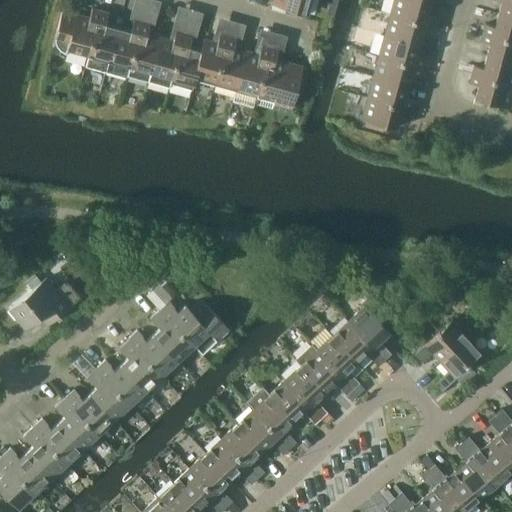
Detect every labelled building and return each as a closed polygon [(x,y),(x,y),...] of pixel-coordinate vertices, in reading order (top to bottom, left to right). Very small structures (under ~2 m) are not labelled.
[(309,0),(272,0),(272,4),(306,13),(309,0)] [(330,0),(327,13),(333,15),(337,0),(330,0)] [(427,14),(430,2),(423,0),(393,0),(390,13),(434,26),(436,17),(427,14)] [(511,0),(497,0),(501,1),(498,13),(511,17),(511,0)] [(87,54),(99,10),(91,8),(89,17),(62,10),(55,35),(55,41),(56,46),(60,50),(64,53),(66,48),(87,54)] [(105,71),(118,25),(105,22),(108,13),(99,10),(87,54),(84,66),(105,71)] [(431,34),(434,26),(390,13),(384,34),(419,44),(422,32),(431,34)] [(511,17),(498,13),(494,26),(485,23),(483,32),(511,40),(511,17)] [(126,77),(126,75),(141,22),(133,19),(130,29),(118,25),(105,71),(126,77)] [(151,72),(160,37),(147,33),(150,24),(141,22),(126,75),(148,81),(151,72)] [(170,83),(183,33),(175,31),(172,40),(160,37),(151,72),(148,81),(169,87),(170,83)] [(511,40),(483,32),(480,41),(489,43),(486,55),(511,62),(511,40)] [(191,89),(204,39),(203,39),(200,48),(189,45),(192,36),(183,33),(170,83),(188,88),(191,89)] [(214,85),(228,36),(219,33),(217,42),(204,39),(191,89),(192,89),(194,80),(214,85)] [(415,56),(419,44),(384,34),(378,55),(422,67),(425,58),(415,56)] [(235,91),(246,51),(233,47),(236,38),(228,36),(214,85),(235,91)] [(256,97),(257,91),(269,47),(261,45),(258,54),(246,51),(235,91),(256,97)] [(269,47),(257,91),(272,95),(271,97),(269,106),(290,111),(292,103),(302,66),(275,59),(278,49),(269,47)] [(420,76),(422,67),(378,55),(372,76),(407,85),(410,73),(420,76)] [(511,62),(486,55),(483,68),(473,65),(471,74),(511,84),(511,62)] [(301,70),(297,84),(305,86),(309,72),(301,70)] [(511,96),(511,84),(471,74),(469,82),(478,85),(474,98),(509,107),(511,96)] [(404,98),(407,85),(372,76),(367,97),(411,109),(413,100),(404,98)] [(68,89),(67,99),(76,100),(78,91),(68,89)] [(90,92),(88,100),(96,103),(98,95),(90,92)] [(408,117),(411,109),(367,97),(361,118),(395,128),(399,115),(408,117)] [(80,298),(69,285),(68,284),(67,283),(65,283),(64,283),(63,284),(55,290),(45,277),(40,281),(35,275),(26,283),(31,289),(8,307),(24,327),(38,315),(46,325),(80,298)] [(363,306),(348,321),(384,360),(391,354),(378,341),(388,332),(374,316),(383,308),(371,295),(361,304),(363,306)] [(168,300),(159,309),(192,345),(200,354),(220,336),(221,337),(227,332),(226,330),(228,329),(201,300),(190,310),(185,304),(177,312),(173,308),(174,307),(168,300)] [(192,345),(159,309),(149,318),(155,324),(156,324),(160,328),(152,334),(176,360),(192,345)] [(384,360),(348,321),(332,335),(356,362),(365,353),(377,366),(384,360)] [(439,361),(465,337),(450,321),(411,357),(418,365),(431,352),(439,361)] [(176,360),(152,334),(145,341),(141,337),(142,336),(136,330),(127,338),(160,375),(176,360)] [(347,370),(356,362),(332,335),(316,350),(352,389),(359,383),(347,370)] [(468,365),(481,354),(465,337),(439,361),(448,370),(435,383),(442,390),(456,377),(468,365)] [(160,375),(127,338),(117,347),(123,354),(124,353),(128,357),(121,364),(145,390),(160,375)] [(352,389),(316,350),(310,344),(295,359),(300,365),(324,391),(333,382),(346,396),(352,389)] [(145,390),(121,364),(114,370),(110,366),(111,365),(105,359),(95,368),(129,404),(145,390)] [(315,399),(324,391),(300,365),(284,379),(321,419),(327,413),(315,399)] [(468,365),(456,377),(462,384),(475,373),(468,365)] [(129,404),(95,368),(86,377),(92,383),(92,382),(96,386),(89,393),(113,419),(129,404)] [(314,425),(321,419),(284,379),(268,394),(293,420),(302,412),(314,425)] [(359,383),(352,389),(357,395),(364,389),(359,383)] [(113,419),(89,393),(82,400),(78,396),(79,395),(73,388),(63,397),(97,434),(113,419)] [(283,429),(293,420),(268,394),(263,388),(247,403),(252,409),(289,448),(296,442),(283,429)] [(352,389),(346,396),(351,401),(357,395),(352,389)] [(97,434),(63,397),(54,406),(60,412),(61,412),(65,416),(57,422),(81,448),(97,434)] [(282,454),(289,448),(252,409),(237,423),(261,450),(270,441),(282,454)] [(511,421),(501,409),(494,414),(511,435),(511,421)] [(327,413),(321,419),(326,424),(332,418),(327,413)] [(511,469),(511,435),(494,414),(487,420),(499,434),(489,442),(511,469)] [(81,448),(57,422),(50,429),(46,425),(47,424),(41,418),(32,427),(65,463),(81,448)] [(251,458),(261,450),(237,423),(220,438),(257,478),(264,472),(251,458)] [(65,463),(32,427),(22,435),(28,442),(29,441),(33,445),(26,452),(49,478),(65,463)] [(511,469),(489,442),(479,450),(468,436),(461,442),(495,483),(511,469)] [(250,484),(257,478),(220,438),(205,453),(229,479),(238,471),(250,484)] [(495,483),(461,442),(454,448),(465,462),(456,470),(479,497),(495,483)] [(49,478),(26,452),(18,458),(15,454),(16,454),(10,447),(0,455),(34,492),(49,478)] [(220,488),(229,479),(205,453),(189,468),(225,507),(232,501),(220,488)] [(34,492),(0,455),(0,473),(1,475),(0,475),(0,488),(17,507),(34,492)] [(154,461),(147,467),(153,474),(159,468),(154,461)] [(479,497),(456,470),(446,478),(434,464),(427,470),(462,511),(479,497)] [(217,511),(219,511),(225,507),(189,468),(173,482),(197,509),(206,500),(217,511)] [(427,470),(420,476),(432,490),(422,498),(434,511),(462,511),(427,470)] [(193,511),(197,509),(173,482),(157,497),(170,511),(193,511)] [(434,511),(422,498),(413,506),(401,492),(394,497),(406,511),(434,511)] [(170,511),(157,497),(140,511),(170,511)] [(406,511),(394,497),(387,503),(394,511),(406,511)] [(232,501),(225,507),(229,511),(236,511),(240,509),(232,501)]
